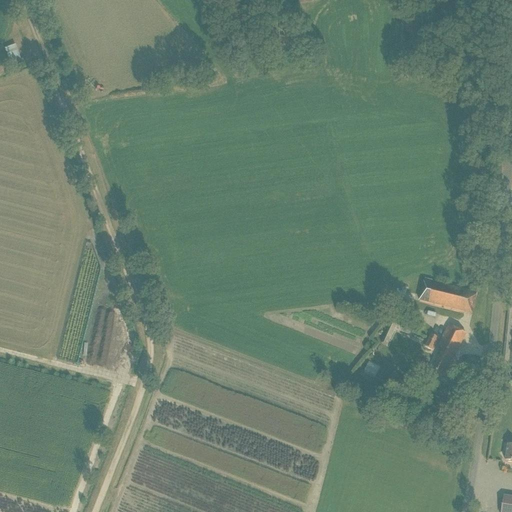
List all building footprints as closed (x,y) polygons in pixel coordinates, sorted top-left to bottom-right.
[(21,65),(15,46),(4,49),(10,69),(21,65)] [(477,294),(467,291),(425,281),(420,302),(464,313),(466,307),(473,309),(477,294)] [(409,337),(410,332),(413,325),(404,322),(402,326),(391,321),(381,344),(387,347),(395,330),(409,337)] [(430,371),(434,373),(443,378),(466,335),(457,330),(449,326),(438,347),(442,349),(430,371)] [(439,340),(430,336),(425,348),(433,351),(439,340)] [(430,410),(446,414),(456,416),(458,405),(453,404),(454,403),(446,400),(445,402),(440,401),(440,399),(434,397),(430,410)] [(413,398),(407,413),(424,420),(430,405),(413,398)] [(511,511),(511,498),(504,497),(501,511),(511,511)]
